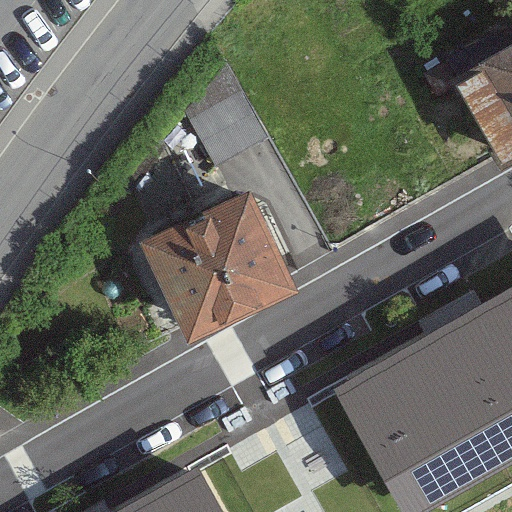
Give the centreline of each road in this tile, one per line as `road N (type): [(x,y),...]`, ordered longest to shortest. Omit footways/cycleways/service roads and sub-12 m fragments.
road 1 (residential): [(511,193),(0,486)]
road 2 (residential): [(164,0),(0,218)]
